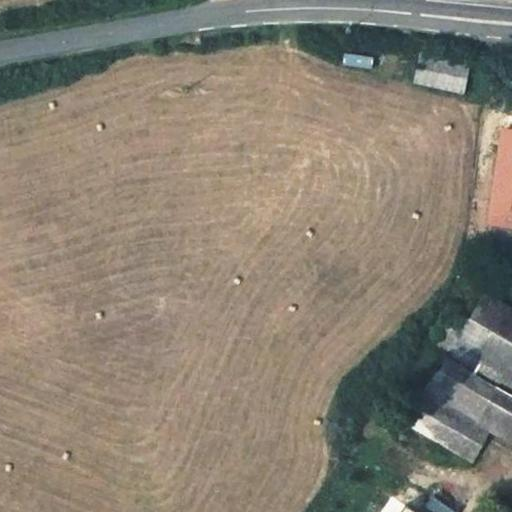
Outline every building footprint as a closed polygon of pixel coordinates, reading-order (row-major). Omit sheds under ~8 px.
[(467,92),(470,64),(418,60),(415,87),(467,92)] [(511,132),(486,130),(476,218),(503,221),(506,193),(511,194),(511,132)] [(511,305),(486,289),(465,323),(450,314),(431,342),(500,386),(481,414),(431,382),(410,412),(474,453),(493,425),(511,437),(511,305)] [(401,431),(384,459),(419,481),(436,453),(401,431)] [(421,511),(405,502),(398,511),(421,511)]
